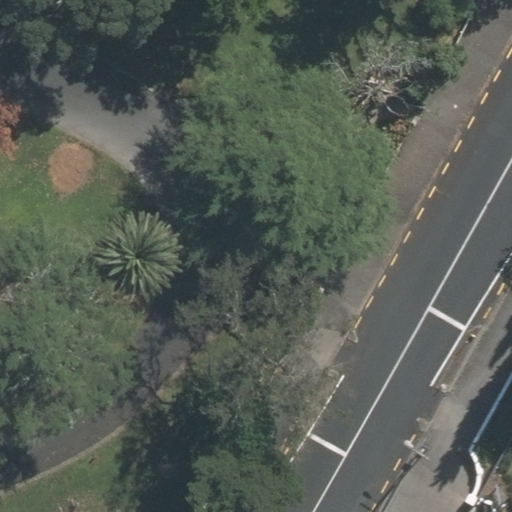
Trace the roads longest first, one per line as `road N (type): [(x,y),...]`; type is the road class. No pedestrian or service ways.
road 1 (residential): [(511,173),(319,511)]
road 2 (unknown): [(207,258),(173,323),(118,389),(38,466),(0,487)]
